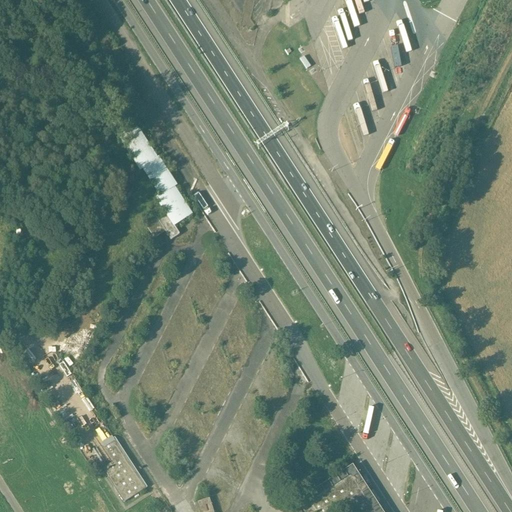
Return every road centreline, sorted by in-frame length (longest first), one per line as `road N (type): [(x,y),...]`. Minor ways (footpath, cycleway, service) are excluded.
road 1 (motorway): [(116,0),(452,511)]
road 2 (motorway): [(510,511),(177,0)]
road 3 (motorway): [(146,0),(478,511)]
road 4 (track): [(442,356),(358,239),(210,0)]
road 5 (motorway): [(511,508),(398,270)]
road 6 (track): [(82,0),(214,216)]
road 7 (track): [(101,0),(225,198)]
